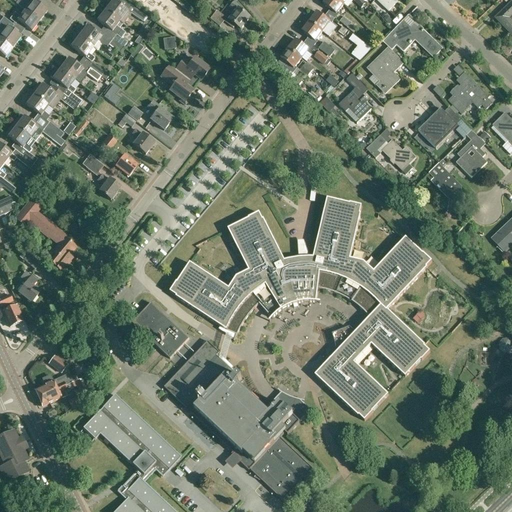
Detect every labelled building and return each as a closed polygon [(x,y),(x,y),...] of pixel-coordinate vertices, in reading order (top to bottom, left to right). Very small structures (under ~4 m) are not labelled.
[(112,0),(104,11),(119,22),(122,24),(130,13),(142,21),(146,16),(135,9),(131,6),(127,11),(112,0)] [(181,0),(173,0),(173,1),(188,11),(191,7),(181,0)] [(343,5),(336,0),(326,0),(323,5),(330,11),(327,15),(334,20),(339,14),(338,12),(343,5)] [(362,0),(356,0),(355,1),(361,8),(366,4),(362,0)] [(375,0),(388,12),(397,3),(393,0),(375,0)] [(32,1),(24,11),(39,23),(47,12),(32,1)] [(511,35),(511,20),(510,19),(511,16),(511,2),(496,19),(511,35)] [(233,29),(235,26),(241,30),(250,18),(239,9),(240,7),(234,3),(230,8),(236,13),(230,21),(217,12),(210,20),(220,28),(224,22),(233,29)] [(39,23),(24,11),(20,18),(14,14),(9,20),(15,25),(17,22),(31,33),(39,23)] [(119,22),(104,11),(96,21),(115,35),(112,40),(123,48),(126,43),(121,39),(125,34),(115,26),(119,22)] [(334,20),(327,15),(324,19),(317,13),(309,23),(322,33),(328,25),(330,26),(334,20)] [(390,49),(392,51),(396,46),(404,53),(416,40),(435,58),(443,50),(408,17),(383,43),(390,49)] [(347,28),(348,28),(349,29),(353,33),(357,29),(343,18),(340,22),(347,28)] [(0,39),(13,49),(20,39),(10,31),(13,26),(4,19),(0,23),(0,39)] [(322,33),(309,23),(301,33),(309,39),(306,43),(313,48),(318,42),(316,40),(322,33)] [(343,36),(347,31),(337,24),(334,29),(343,36)] [(81,33),(78,37),(93,49),(98,43),(106,49),(109,45),(119,53),(123,48),(112,40),(110,42),(107,39),(99,32),(97,36),(86,27),(86,28),(84,27),(83,27),(80,31),(80,32),(81,33)] [(93,49),(78,37),(75,42),(74,41),(72,41),(69,45),(69,46),(71,47),(70,48),(85,59),(91,63),(94,59),(88,55),(93,49)] [(0,55),(5,59),(13,49),(0,39),(0,55)] [(296,40),(288,50),(301,60),(307,52),(309,53),(313,48),(306,43),(303,46),(296,40)] [(335,52),(332,49),(324,43),(319,49),(330,58),(335,52)] [(392,51),(390,49),(369,70),(374,75),(382,83),(378,87),(386,94),(399,80),(394,75),(404,64),(392,51)] [(301,60),(288,50),(280,60),(288,66),(285,69),(292,74),(296,69),(295,68),(301,60)] [(135,52),(130,58),(134,61),(138,55),(135,52)] [(329,60),(319,53),(315,58),(324,66),(329,60)] [(59,70),(74,81),(79,74),(82,77),(85,73),(82,71),(67,60),(59,70)] [(175,71),(187,80),(191,74),(201,82),(205,76),(207,77),(212,71),(205,66),(204,68),(194,60),(190,65),(183,60),(175,71)] [(348,76),(360,64),(358,62),(346,74),(348,76)] [(307,77),(314,70),(306,64),(300,71),(307,77)] [(93,65),(90,69),(100,77),(104,73),(93,65)] [(187,80),(175,71),(169,66),(161,77),(173,87),(169,92),(180,100),(178,101),(185,106),(190,100),(188,99),(192,93),(183,86),(187,80)] [(100,77),(90,69),(86,74),(97,82),(100,77)] [(70,86),(74,81),(59,70),(57,73),(54,72),(50,78),(52,79),(52,80),(63,88),(59,92),(67,98),(71,94),(72,95),(75,90),(70,86)] [(461,114),(467,108),(472,103),(479,109),(482,106),(487,111),(493,104),(488,100),(490,98),(465,74),(459,80),(462,83),(452,93),(455,96),(449,103),(461,114)] [(340,106),(357,124),(372,110),(363,101),(366,98),(365,97),(364,98),(363,97),(369,91),(354,75),(348,81),(356,90),(340,106)] [(104,97),(115,106),(120,99),(115,95),(120,89),(114,84),(104,97)] [(48,107),(51,110),(52,109),(54,108),(56,105),(56,103),(58,101),(58,102),(59,99),(41,86),(40,85),(38,85),(35,89),(36,91),(37,92),(34,96),(48,107)] [(67,98),(78,107),(82,102),(72,95),(71,94),(67,98)] [(48,107),(34,96),(31,100),(30,99),(28,99),(25,103),(25,105),(26,105),(41,117),(46,121),(49,117),(44,113),(48,107)] [(78,107),(67,98),(64,103),(74,112),(78,107)] [(172,120),(159,110),(160,108),(152,102),(147,109),(155,115),(150,121),(164,131),(172,120)] [(137,123),(143,115),(133,108),(127,115),(137,123)] [(440,108),(418,131),(435,148),(457,125),(457,124),(461,120),(449,108),(445,113),(440,108)] [(510,156),(511,153),(511,121),(505,114),(493,126),(509,143),(504,149),(510,156)] [(122,129),(126,124),(131,129),(136,123),(126,115),(121,121),(122,121),(117,126),(122,129)] [(19,124),(15,128),(30,139),(38,129),(22,117),(20,117),(17,121),(18,123),(19,124)] [(77,138),(86,128),(89,124),(84,120),(72,134),(77,138)] [(49,123),(45,128),(56,136),(59,131),(49,123)] [(30,139),(15,128),(12,132),(11,132),(9,131),(6,135),(7,138),(22,149),(30,139)] [(56,136),(45,128),(41,133),(52,141),(60,147),(64,142),(56,136)] [(145,156),(154,144),(141,135),(141,136),(135,131),(132,135),(138,139),(133,147),(145,156)] [(472,180),(488,163),(483,159),(486,156),(481,151),(486,146),(472,132),(467,137),(472,141),(458,156),(462,159),(457,164),(472,180)] [(111,140),(108,138),(108,137),(100,148),(119,163),(115,169),(128,178),(136,167),(112,149),(116,144),(111,140)] [(376,160),(381,155),(378,152),(386,144),(380,137),(367,150),(366,151),(376,160)] [(382,152),(401,171),(406,176),(412,169),(409,166),(417,159),(406,149),(403,152),(392,142),(382,152)] [(0,162),(4,165),(8,159),(13,163),(16,159),(11,155),(0,146),(0,162)] [(23,157),(34,165),(37,160),(26,152),(23,157)] [(103,167),(92,159),(89,156),(82,166),(99,179),(97,182),(104,187),(99,193),(110,202),(120,189),(109,181),(108,182),(101,176),(102,176),(98,174),(103,167)] [(23,157),(19,161),(30,170),(34,165),(23,157)] [(0,162),(0,185),(7,191),(11,186),(3,180),(6,176),(0,171),(0,170),(4,165),(0,162)] [(430,174),(435,179),(432,182),(450,201),(447,217),(458,219),(463,188),(439,165),(430,174)] [(358,417),(359,417),(365,422),(373,413),(372,413),(378,407),(388,396),(355,364),(371,346),(405,378),(421,361),(422,361),(430,353),(424,347),(425,347),(387,311),(427,269),(427,268),(432,262),(423,254),(422,255),(406,239),(374,272),(364,263),(350,260),(361,215),(360,214),(362,207),(350,204),(350,205),(327,199),(313,258),(310,258),(309,258),(306,258),(306,253),(302,254),(299,254),(299,259),(288,261),(284,262),(264,220),(263,220),(259,214),(248,219),(249,220),(228,230),(249,272),(236,278),(229,289),(190,264),(170,293),(176,297),(176,298),(227,331),(237,336),(237,335),(241,328),(245,322),(249,315),(254,309),(259,305),(272,319),(273,319),(277,314),(282,311),(287,308),(293,305),(294,309),(299,308),(298,304),(304,303),(310,302),(315,303),(316,303),(316,302),(318,289),(326,291),(333,293),(339,295),(346,299),(352,303),(358,307),(364,312),(369,317),(370,318),(315,376),(358,417)] [(0,209),(9,206),(6,201),(0,203),(0,209)] [(71,256),(77,249),(63,238),(64,237),(36,214),(40,209),(31,201),(15,221),(25,228),(29,223),(40,232),(40,233),(44,237),(45,236),(56,245),(44,260),(61,273),(73,258),(71,256)] [(15,203),(9,206),(0,209),(0,216),(13,211),(16,206),(15,203)] [(511,221),(493,240),(499,246),(497,249),(503,255),(511,246),(511,221)] [(4,250),(18,244),(15,238),(2,244),(4,250)] [(19,258),(23,261),(22,261),(34,271),(39,266),(27,256),(28,255),(24,252),(19,258)] [(31,305),(39,294),(32,288),(37,282),(25,273),(20,279),(27,285),(19,296),(31,305)] [(8,285),(0,288),(0,293),(1,295),(10,291),(8,285)] [(9,296),(0,299),(0,306),(1,308),(2,307),(4,312),(3,312),(10,328),(22,323),(18,315),(19,314),(14,301),(12,302),(9,296)] [(190,340),(151,304),(132,325),(170,361),(190,340)] [(419,312),(426,319),(435,311),(427,304),(419,312)] [(298,334),(291,341),(300,349),(307,342),(298,334)] [(498,343),(498,346),(498,350),(503,354),(509,354),(511,350),(511,341),(509,339),(502,339),(498,343)] [(191,414),(191,415),(220,443),(232,454),(231,456),(248,473),(249,472),(262,484),(264,486),(282,503),(302,481),(312,471),(313,470),(280,438),(285,433),(288,436),(292,431),(300,423),(311,411),(300,401),(295,399),(291,398),(286,395),(282,393),(265,410),(254,400),(253,400),(237,384),(242,379),(240,378),(240,377),(237,374),(237,375),(217,356),(221,353),(220,352),(216,348),(215,349),(208,342),(200,350),(164,389),(186,410),(189,406),(194,411),(191,414)] [(55,356),(49,364),(61,373),(67,365),(70,361),(58,352),(55,356)] [(38,399),(65,386),(66,385),(63,378),(53,382),(34,391),(38,399)] [(74,382),(68,385),(70,390),(75,388),(80,386),(81,385),(79,380),(74,382)] [(68,385),(66,386),(66,385),(38,399),(41,408),(49,404),(60,399),(60,400),(69,396),(68,393),(70,392),(70,390),(68,385)] [(81,388),(80,386),(75,388),(76,390),(72,392),(76,401),(87,396),(83,387),(81,388)] [(408,409),(414,403),(404,395),(399,401),(408,409)] [(172,452),(160,441),(148,430),(137,419),(125,408),(114,396),(100,410),(82,430),(94,441),(99,436),(110,447),(122,458),(131,467),(133,469),(136,472),(132,477),(121,488),(116,493),(125,502),(114,511),(171,511),(165,506),(153,495),(142,484),(154,472),(161,479),(166,473),(178,461),(180,459),(172,452)] [(0,448),(8,465),(0,469),(7,482),(27,473),(21,462),(26,460),(13,433),(0,438),(0,448)]
